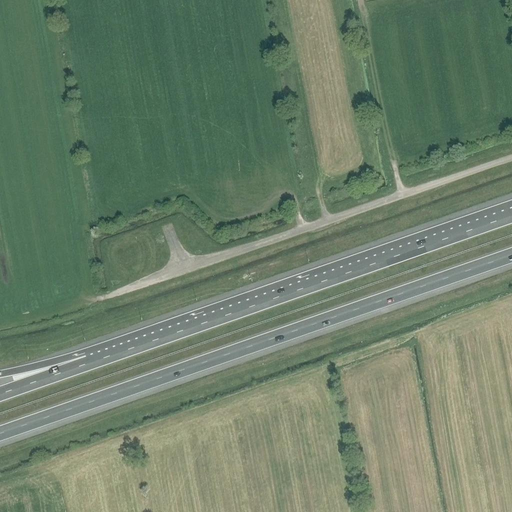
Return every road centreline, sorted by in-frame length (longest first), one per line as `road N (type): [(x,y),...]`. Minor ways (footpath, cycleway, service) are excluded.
road 1 (motorway): [(0,433),(511,254)]
road 2 (motorway): [(511,216),(89,363)]
road 3 (unclassified): [(94,306),(511,156)]
